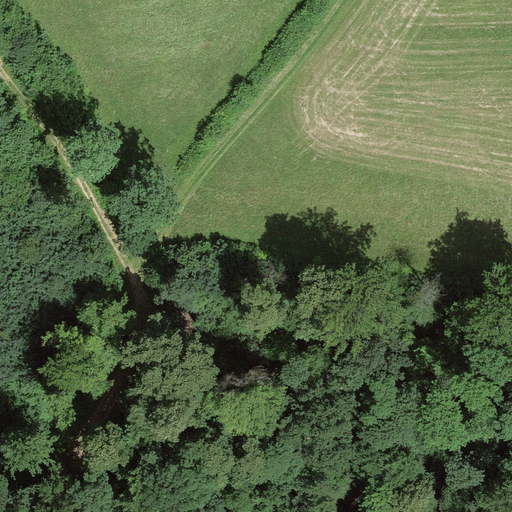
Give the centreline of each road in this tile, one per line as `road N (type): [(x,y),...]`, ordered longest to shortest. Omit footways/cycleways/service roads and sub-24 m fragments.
road 1 (track): [(340,0),(195,173),(138,273)]
road 2 (track): [(37,511),(143,330),(138,273)]
road 3 (track): [(138,273),(47,124),(0,65)]
